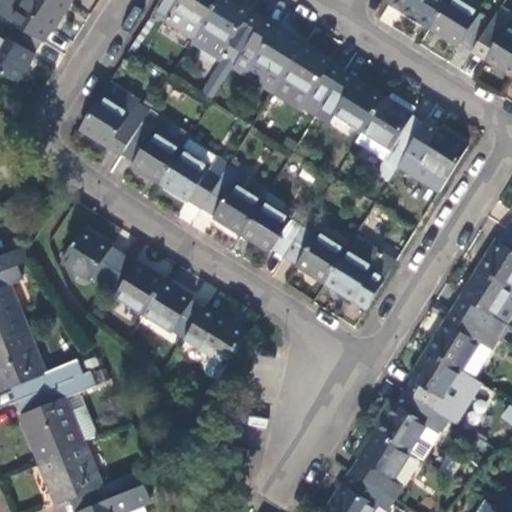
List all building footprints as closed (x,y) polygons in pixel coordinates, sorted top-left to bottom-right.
[(65,0),(0,0),(0,1),(0,15),(12,23),(41,42),(49,30),(51,31),(62,14),(69,2),(65,0)] [(160,0),(152,13),(165,22),(173,10),(202,27),(218,0),(160,0)] [(215,71),(226,79),(245,48),(264,18),(246,7),(234,0),(218,0),(202,27),(194,39),(192,43),(221,61),(215,71)] [(391,0),(389,3),(410,16),(429,28),(446,0),(391,0)] [(491,21),(457,0),(446,0),(429,28),(444,37),(459,47),(461,44),(472,51),(491,21)] [(511,15),(500,7),(491,21),(472,51),(487,61),(511,76),(511,29),(506,26),(511,15)] [(173,10),(165,22),(194,39),(202,27),(173,10)] [(254,60),(283,78),(304,43),(286,32),(264,18),(245,48),(256,55),(254,60)] [(0,33),(0,73),(15,83),(30,61),(41,42),(12,23),(3,35),(0,33)] [(303,108),(315,116),(343,71),(345,69),(326,57),(304,43),(283,78),(310,96),(303,108)] [(365,85),(343,71),(315,116),(326,124),(333,113),(361,132),(383,97),(365,85)] [(138,100),(108,82),(100,95),(130,113),(136,104),(138,100)] [(130,113),(100,95),(78,129),(94,139),(121,156),(149,111),(136,104),(130,113)] [(384,159),(396,167),(424,123),(404,110),(383,97),(361,132),(389,149),(384,159)] [(143,173),(159,183),(180,150),(187,139),(189,136),(149,111),(121,156),(132,163),(131,165),(143,173)] [(417,163),(446,181),(468,147),(465,145),(441,130),(438,128),(436,131),(430,127),(424,123),(396,167),(410,175),(417,163)] [(445,125),(441,130),(465,145),(468,139),(445,125)] [(216,158),(187,139),(180,150),(210,168),(216,158)] [(210,168),(180,150),(159,183),(177,195),(201,209),(228,165),(216,158),(210,168)] [(410,175),(438,194),(446,181),(417,163),(410,175)] [(221,223),(241,235),(262,201),(234,183),(240,173),(228,165),(201,209),(221,223)] [(268,191),(240,173),(234,183),(262,201),(268,191)] [(271,250),(283,258),(303,226),(262,201),(241,235),(260,247),(269,253),(271,250)] [(403,240),(411,227),(399,220),(390,233),(403,240)] [(315,234),(303,226),(283,258),(300,269),(323,283),(345,249),(316,232),(315,234)] [(92,278),(103,285),(122,254),(101,241),(82,229),(60,262),(89,281),(92,278)] [(511,232),(507,230),(500,242),(496,240),(491,248),(478,268),(511,288),(511,232)] [(396,260),(355,233),(345,249),(323,283),(339,294),(364,309),(396,260)] [(0,272),(14,266),(27,261),(21,247),(0,255),(0,272)] [(114,297),(143,315),(164,281),(142,267),(122,254),(103,285),(116,293),(114,297)] [(0,339),(27,329),(8,283),(19,279),(14,266),(0,272),(0,339)] [(463,292),(453,308),(499,337),(511,315),(511,288),(478,268),(463,292)] [(143,315),(183,340),(203,310),(190,301),(192,298),(178,289),(164,281),(143,315)] [(473,378),(499,337),(453,308),(432,342),(427,349),(462,371),(473,378)] [(183,340),(226,366),(248,331),(230,321),(217,313),(215,317),(203,310),(183,340)] [(31,381),(36,392),(81,374),(76,362),(45,373),(27,329),(0,339),(0,391),(10,388),(31,381)] [(436,412),(462,371),(427,349),(417,366),(409,378),(411,379),(404,392),(436,412)] [(100,383),(108,379),(103,368),(95,371),(100,383)] [(26,435),(36,461),(84,442),(65,396),(82,390),(94,385),(89,371),(81,374),(36,392),(41,406),(21,414),(18,415),(26,435)] [(10,388),(15,401),(36,392),(31,381),(10,388)] [(84,396),(82,390),(65,396),(84,442),(97,436),(81,397),(84,396)] [(15,401),(21,414),(41,406),(36,392),(15,401)] [(440,433),(449,420),(436,412),(404,392),(399,399),(395,404),(393,403),(378,428),(376,431),(411,453),(428,426),(438,432),(440,433)] [(372,425),(378,428),(393,403),(388,400),(372,425)] [(511,406),(508,403),(499,418),(511,425),(511,406)] [(421,459),(438,432),(428,426),(411,453),(421,459)] [(394,480),(411,453),(376,431),(357,462),(350,472),(394,499),(402,486),(394,480)] [(88,492),(94,505),(104,501),(138,487),(132,473),(102,486),(84,442),(36,461),(46,484),(55,506),(70,500),(88,492)] [(244,467),(247,452),(231,448),(227,464),(244,467)] [(410,455),(396,478),(405,485),(420,462),(410,455)] [(339,491),(325,511),(374,511),(378,506),(386,510),(394,499),(350,472),(339,491)] [(148,497),(143,485),(138,487),(104,501),(108,511),(121,511),(121,509),(148,497)] [(70,500),(74,511),(76,511),(94,505),(88,492),(70,500)] [(511,511),(511,498),(508,496),(500,508),(506,511),(511,511)] [(76,511),(108,511),(104,501),(94,505),(76,511)]
